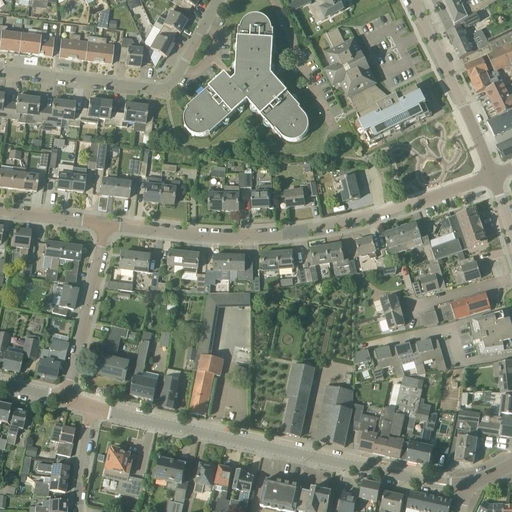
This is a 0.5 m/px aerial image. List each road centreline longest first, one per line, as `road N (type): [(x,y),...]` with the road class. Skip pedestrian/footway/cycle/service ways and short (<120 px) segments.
road 1 (residential): [(493,176),(308,232),(253,237),(105,226)]
road 2 (tertiary): [(464,485),(92,409)]
road 3 (residential): [(217,0),(165,88),(0,70)]
road 4 (residential): [(493,176),(411,0)]
road 5 (residential): [(65,402),(105,226)]
road 6 (unknown): [(511,357),(458,364),(441,334),(359,345)]
